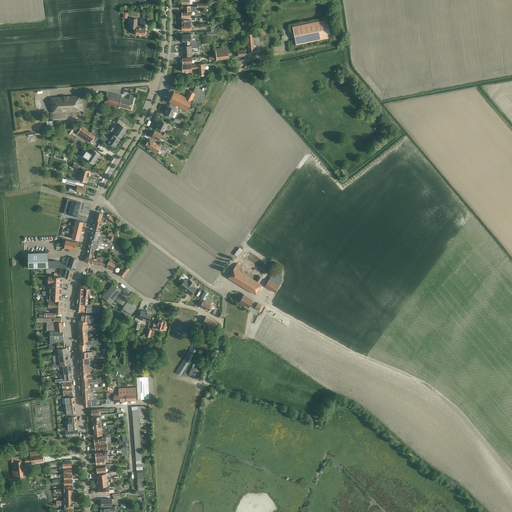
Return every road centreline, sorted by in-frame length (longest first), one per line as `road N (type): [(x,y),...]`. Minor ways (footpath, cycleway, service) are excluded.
road 1 (residential): [(79,264),(101,186),(155,84),(163,0)]
road 2 (unclassified): [(87,511),(68,313),(79,264)]
road 3 (unclassified): [(205,381),(221,321),(151,301),(108,271),(79,264)]
